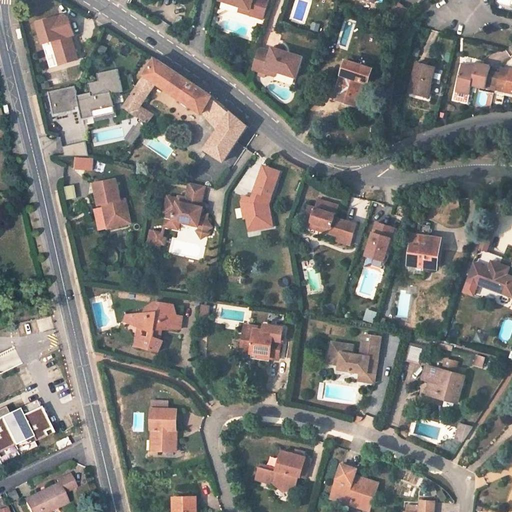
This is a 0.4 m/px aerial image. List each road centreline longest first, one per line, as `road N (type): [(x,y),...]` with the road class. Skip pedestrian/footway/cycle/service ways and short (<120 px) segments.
road 1 (secondary): [(116,511),(10,56)]
road 2 (tertiary): [(95,0),(189,58),(295,147),(353,169)]
road 3 (residential): [(211,418),(239,406),(282,409),(402,444),(458,472),(464,511)]
road 4 (tertiary): [(511,124),(451,133),(353,169)]
road 5 (residential): [(353,169),(511,172)]
